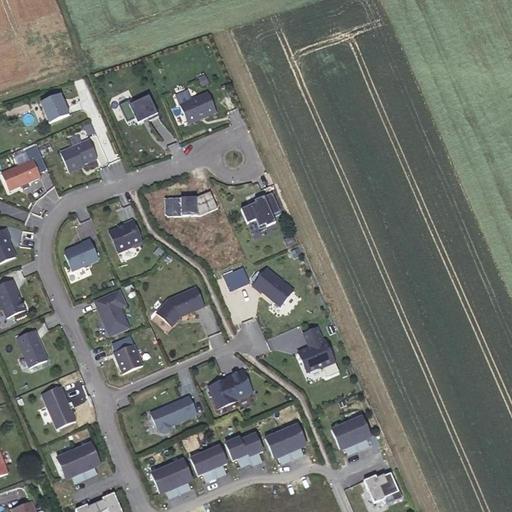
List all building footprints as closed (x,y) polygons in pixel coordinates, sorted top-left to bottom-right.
[(217,114),(208,93),(203,95),(203,97),(181,107),(189,126),(217,114)] [(70,117),(61,95),(40,104),(44,114),(45,113),(50,125),(70,117)] [(159,115),(149,97),(130,106),(127,101),(118,106),(127,125),(136,120),(139,126),(159,115)] [(98,161),(89,141),(60,153),(69,176),(85,169),(84,167),(98,161)] [(28,161),(34,159),(38,173),(44,171),(38,148),(25,151),(28,161)] [(41,180),(32,161),(1,174),(8,194),(41,180)] [(250,205),(260,198),(256,192),(246,199),(250,205)] [(218,209),(210,193),(197,198),(162,200),(162,207),(166,207),(165,214),(168,218),(198,217),(201,217),(218,209)] [(281,212),(272,194),(255,202),(256,204),(241,211),(247,227),(257,222),(261,231),(276,224),(272,216),(281,212)] [(143,244),(133,221),(108,231),(117,255),(143,244)] [(10,241),(5,230),(0,232),(0,266),(16,259),(9,242),(10,241)] [(99,262),(90,241),(82,245),(82,246),(64,253),(72,274),(99,262)] [(295,290),(268,269),(252,288),(258,293),(260,291),(281,309),(295,290)] [(26,312),(13,281),(0,286),(0,305),(7,321),(26,312)] [(206,309),(196,288),(168,300),(156,314),(173,330),(181,319),(206,309)] [(128,309),(120,291),(93,302),(109,339),(130,330),(122,311),(128,309)] [(325,345),(318,329),(302,335),(308,349),(298,353),(308,377),(336,364),(328,344),(325,345)] [(48,362),(35,331),(16,339),(29,370),(48,362)] [(144,368),(135,346),(114,354),(124,376),(144,368)] [(254,394),(244,371),(207,387),(218,413),(239,403),(238,402),(254,394)] [(77,422),(61,387),(41,396),(57,431),(77,422)] [(199,417),(189,397),(149,415),(157,435),(160,433),(161,435),(165,437),(171,435),(173,431),(172,429),(199,417)] [(362,417),(347,423),(359,450),(366,448),(362,439),(366,438),(370,436),(362,417)] [(347,423),(332,430),(340,449),(345,447),(348,445),(352,454),(359,450),(347,423)] [(293,426),(279,433),(291,460),(297,457),(294,449),(297,447),(302,445),(293,426)] [(279,433),(264,439),(272,458),(277,456),(280,455),(284,463),(291,460),(279,433)] [(254,434),(240,440),(250,463),(252,466),(259,463),(255,455),(259,453),(262,452),(254,434)] [(239,437),(225,443),(233,461),(237,459),(240,458),(244,466),(250,463),(240,440),(239,437)] [(103,468),(92,445),(75,452),(85,476),(103,468)] [(219,446),(205,452),(217,478),(224,475),(220,466),(224,465),(227,464),(219,446)] [(85,476),(75,452),(56,460),(65,484),(85,476)] [(217,478),(205,452),(192,458),(199,475),(203,474),(206,472),(210,481),(217,478)] [(185,459),(170,465),(182,493),(189,490),(185,481),(189,480),(193,478),(185,459)] [(170,465),(155,472),(164,491),(168,489),(171,487),(175,496),(182,493),(170,465)] [(376,478),(365,483),(375,505),(385,500),(388,506),(403,499),(392,474),(378,481),(376,478)] [(50,496),(45,483),(37,486),(43,498),(50,496)] [(103,503),(97,506),(99,511),(122,511),(114,494),(101,500),(103,503)] [(11,511),(35,511),(31,503),(11,510),(11,511)]
